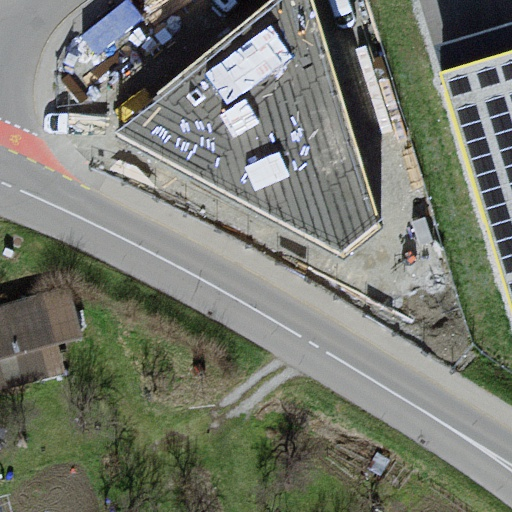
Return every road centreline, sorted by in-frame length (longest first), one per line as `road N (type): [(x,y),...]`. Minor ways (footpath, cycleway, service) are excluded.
road 1 (unclassified): [(0,185),(165,258),(396,393)]
road 2 (track): [(308,341),(152,458)]
road 3 (unclassified): [(396,393),(511,488)]
road 4 (unclassified): [(511,456),(396,393)]
